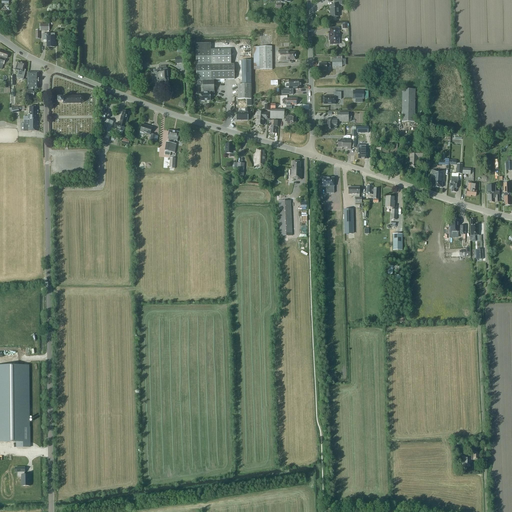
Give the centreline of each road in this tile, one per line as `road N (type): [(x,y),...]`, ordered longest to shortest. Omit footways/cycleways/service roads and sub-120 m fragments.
road 1 (tertiary): [(50,511),(45,65)]
road 2 (track): [(50,509),(314,472),(316,511)]
road 3 (track): [(483,211),(485,511)]
road 4 (tertiary): [(308,154),(187,120),(45,65)]
road 5 (tertiary): [(511,218),(308,154)]
road 6 (track): [(315,487),(151,511)]
road 7 (tertiary): [(308,154),(308,0)]
